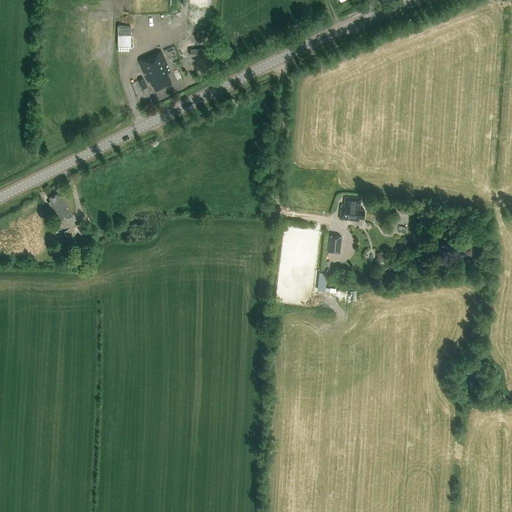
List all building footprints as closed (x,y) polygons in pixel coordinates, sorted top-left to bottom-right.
[(120,24),(120,46),(134,46),(134,24),(120,24)] [(189,49),(190,56),(204,55),(204,48),(189,49)] [(155,90),(172,83),(167,73),(170,72),(161,52),(139,62),(148,81),(149,81),(151,85),(153,84),(155,90)] [(142,89),(147,87),(143,78),(138,80),(142,89)] [(58,223),(72,216),(62,196),(60,197),(58,194),(48,198),(50,201),(48,202),(58,223)] [(364,210),(360,209),(360,207),(360,198),(345,196),(344,205),(341,204),(340,219),(359,221),(359,218),(363,219),(364,210)] [(407,207),(400,205),(399,213),(406,214),(407,207)] [(81,236),(76,225),(64,231),(69,242),(81,236)] [(327,252),(339,254),(341,236),(329,235),(327,252)]
